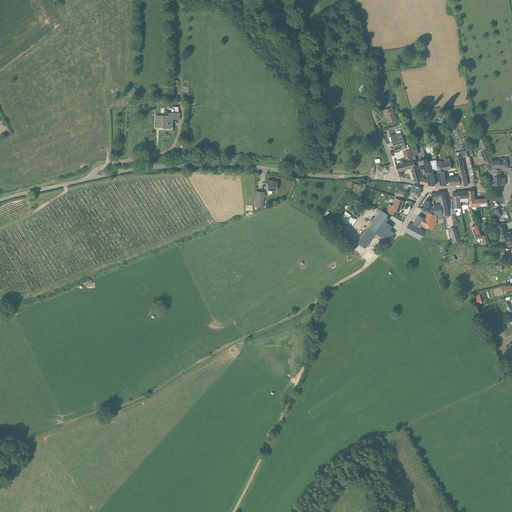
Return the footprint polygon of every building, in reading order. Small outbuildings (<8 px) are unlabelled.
[(397,120),(393,111),(394,110),(391,101),(385,103),(387,109),(385,110),(387,116),(388,116),(389,118),(387,119),(389,123),(397,120)] [(180,113),(178,113),(178,107),(172,107),(172,108),(168,108),(168,113),(167,113),(167,116),(163,116),(157,116),(156,127),(165,127),(165,132),(173,132),(173,128),(171,128),(171,120),(180,120),(180,113)] [(403,149),(406,149),(401,133),(391,136),(393,142),(394,142),(395,145),(394,146),(396,151),(403,149)] [(412,156),(412,157),(415,156),(419,155),(415,144),(408,146),(409,148),(412,156)] [(484,151),(481,152),(483,159),(489,156),(486,150),(484,145),(482,146),(483,149),(484,151)] [(403,149),(405,158),(412,156),(409,148),(406,149),(403,149)] [(467,186),(466,180),(464,169),(460,152),(455,153),(457,166),(461,186),(467,186)] [(417,163),(415,156),(412,157),(413,160),(413,161),(404,164),(402,159),(400,160),(401,165),(396,166),(398,172),(408,170),(408,169),(411,168),(415,182),(420,183),(419,178),(417,172),(418,172),(417,171),(418,170),(416,166),(416,167),(415,164),(417,163)] [(490,160),(489,156),(483,159),(486,165),(490,174),(492,173),(491,178),(494,178),(494,181),(492,181),(492,185),(501,185),(501,170),(494,170),(490,160)] [(443,172),(443,170),(451,169),(450,158),(444,159),(444,163),(441,163),(441,161),(436,161),(436,162),(438,170),(440,182),(441,186),(446,186),(444,172),(443,172)] [(490,160),(494,170),(501,170),(503,170),(503,171),(508,171),(507,160),(507,158),(503,158),(503,160),(490,160)] [(430,172),(427,162),(426,159),(418,161),(421,170),(424,169),(425,174),(427,174),(430,172)] [(435,186),(434,177),(433,172),(437,171),(437,170),(438,170),(436,162),(435,161),(427,162),(430,172),(427,174),(429,186),(435,186)] [(449,186),(461,185),(459,177),(449,177),(449,186)] [(267,190),(276,191),(277,183),(273,182),(273,181),(268,181),(267,190)] [(413,193),(412,196),(416,197),(417,194),(418,195),(421,189),(413,186),(411,192),(413,193)] [(398,192),(399,191),(396,191),(395,194),(397,194),(397,197),(402,199),(404,195),(398,192)] [(492,198),(487,199),(474,200),(473,191),(468,191),(469,199),(471,207),(488,206),(493,205),(492,198)] [(255,206),(262,207),(264,193),(256,192),(255,206)] [(440,197),(445,197),(444,192),(436,193),(437,201),(438,201),(440,201),(440,197)] [(460,202),(468,201),(468,192),(459,193),(460,202)] [(448,215),(449,215),(445,197),(440,197),(440,201),(441,202),(441,205),(444,219),(449,218),(448,215)] [(403,201),(399,199),(395,198),(393,206),(389,205),(386,213),(393,215),(395,211),(399,212),(403,201)] [(435,211),(427,207),(430,202),(429,201),(428,201),(426,200),(423,205),(422,205),(421,209),(423,210),(435,216),(435,211)] [(436,220),(444,219),(441,205),(434,206),(435,211),(435,216),(436,220)] [(388,215),(381,210),(371,224),(385,237),(386,236),(390,239),(394,233),(390,230),(392,227),(384,221),(388,215)] [(436,220),(435,216),(423,210),(422,213),(427,216),(426,219),(418,215),(416,219),(421,221),(420,223),(422,224),(430,228),(432,229),(433,227),(435,228),(436,225),(437,225),(436,220)] [(347,221),(352,225),(357,219),(353,215),(347,221)] [(420,224),(422,224),(420,223),(421,221),(416,219),(413,224),(419,227),(420,224)] [(409,239),(411,236),(420,241),(425,231),(409,223),(404,232),(406,233),(404,236),(409,239)] [(506,233),(505,227),(504,223),(498,225),(499,229),(501,238),(505,237),(507,244),(511,243),(511,236),(511,232),(506,233)] [(384,239),(385,237),(371,224),(362,238),(369,244),(376,233),(384,239)] [(476,234),(479,232),(479,231),(476,225),(471,227),(473,233),(474,235),(476,234)] [(460,242),(455,227),(449,228),(454,244),(460,242)] [(484,244),(489,244),(487,235),(485,235),(484,229),(480,230),(482,236),(482,237),(484,244)] [(511,292),(511,286),(511,287),(511,286),(503,288),(505,294),(511,292)]
